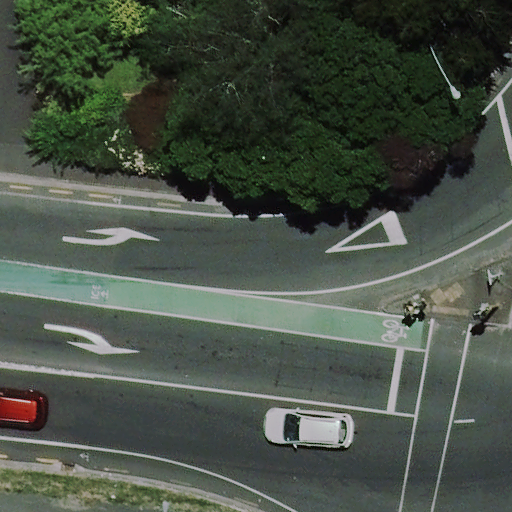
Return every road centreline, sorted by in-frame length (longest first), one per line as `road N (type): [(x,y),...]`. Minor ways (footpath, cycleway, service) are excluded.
road 1 (trunk): [(0,341),(396,216),(511,154)]
road 2 (trunk): [(511,424),(0,359)]
